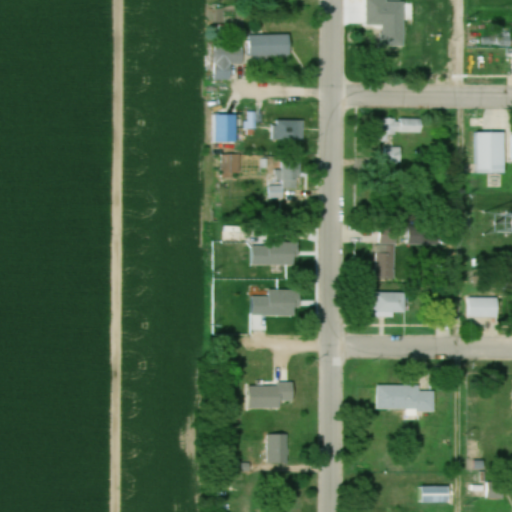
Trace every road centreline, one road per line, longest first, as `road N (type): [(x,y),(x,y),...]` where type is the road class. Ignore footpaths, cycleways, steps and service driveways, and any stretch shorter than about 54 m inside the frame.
road 1 (tertiary): [(335,511),(334,0)]
road 2 (residential): [(511,101),(334,97)]
road 3 (residential): [(511,351),(335,351)]
